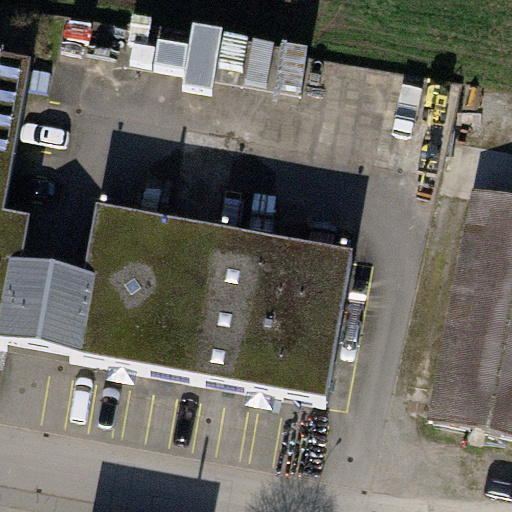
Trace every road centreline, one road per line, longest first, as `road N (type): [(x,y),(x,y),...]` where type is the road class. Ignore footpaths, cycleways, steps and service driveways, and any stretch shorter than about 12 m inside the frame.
road 1 (unknown): [(360,503),(385,239),(377,219),(328,167),(158,116),(109,129),(53,198),(0,368)]
road 2 (unclassified): [(315,511),(0,453)]
